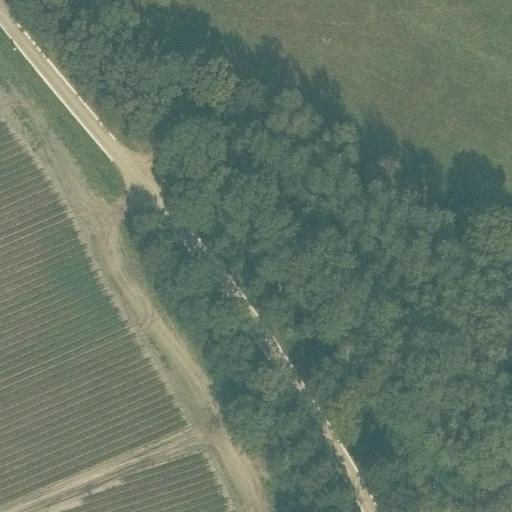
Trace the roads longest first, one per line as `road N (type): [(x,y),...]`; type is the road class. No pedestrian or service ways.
road 1 (unclassified): [(379,511),(314,402),(0,14)]
road 2 (track): [(511,276),(247,138),(189,138),(138,179)]
